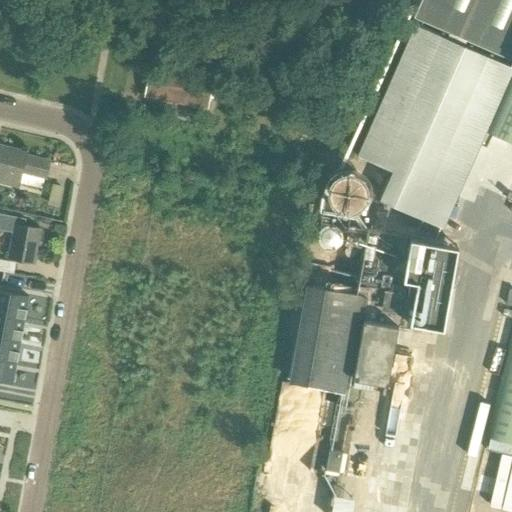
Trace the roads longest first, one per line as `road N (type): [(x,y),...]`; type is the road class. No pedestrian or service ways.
road 1 (residential): [(25,511),(91,143),(70,124),(0,112)]
road 2 (unknown): [(431,511),(460,372),(511,240)]
